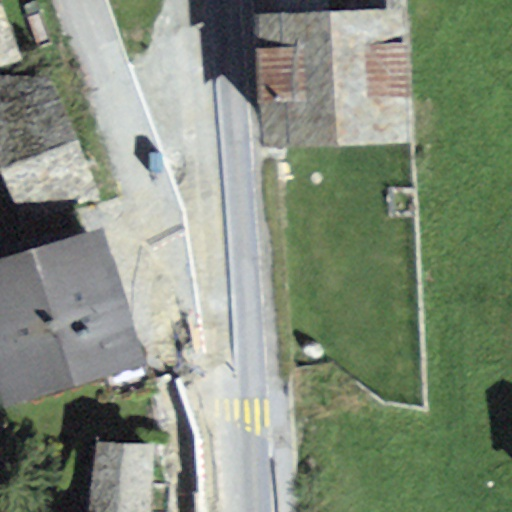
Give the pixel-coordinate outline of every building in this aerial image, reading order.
[(259,21),(263,158),(384,155),(380,18),(259,21)] [(0,72),(11,68),(0,29),(0,72)] [(0,88),(0,194),(11,227),(81,206),(43,77),(0,88)] [(0,260),(0,415),(125,378),(82,236),(0,260)] [(78,511),(131,511),(136,454),(77,453),(78,511)]
